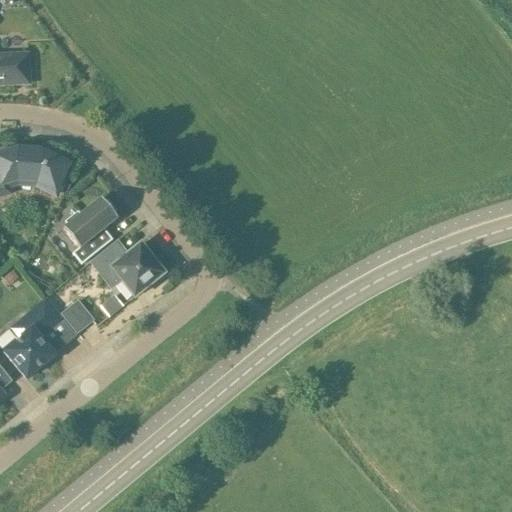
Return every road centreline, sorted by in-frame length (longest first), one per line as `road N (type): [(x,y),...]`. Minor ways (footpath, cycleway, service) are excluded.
road 1 (residential): [(0,113),(86,130),(118,156),(210,277),(205,290),(0,462)]
road 2 (tertiary): [(77,511),(332,307),(409,264),(511,228)]
